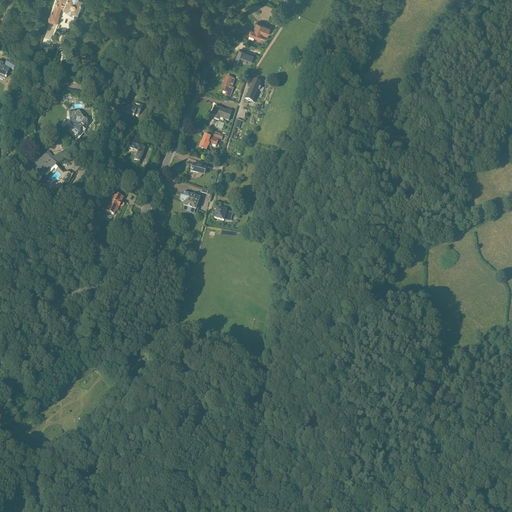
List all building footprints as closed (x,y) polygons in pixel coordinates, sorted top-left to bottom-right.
[(59,14),(61,7),(63,8),(67,10),(67,12),(72,14),(72,12),(77,13),(81,0),(55,0),(51,11),(48,20),(56,23),(59,14)] [(272,8),(270,13),(279,16),(281,11),(272,8)] [(57,23),(56,28),(64,31),(66,26),(58,23),(57,23)] [(249,36),(249,38),(253,40),(254,37),(261,40),(263,34),(267,36),(270,28),(256,23),(254,30),(251,29),(249,36)] [(250,64),(254,55),(239,50),(235,62),(240,64),(242,61),(250,64)] [(5,65),(5,66),(10,68),(13,70),(16,64),(7,60),(5,65)] [(0,77),(5,79),(5,78),(6,78),(6,77),(5,77),(9,70),(2,66),(3,64),(0,62),(0,77)] [(233,87),(235,81),(226,77),(223,85),(222,85),(220,92),(226,94),(225,96),(231,98),(234,89),(230,87),(231,86),(233,87)] [(254,103),(263,84),(253,80),(245,99),(254,103)] [(139,115),(143,106),(133,102),(130,108),(127,106),(127,107),(126,109),(124,113),(134,116),(135,114),(139,115)] [(228,110),(228,111),(222,109),(215,106),(212,114),(216,116),(214,119),(219,121),(216,128),(222,130),(226,120),(229,121),(229,120),(230,120),(233,112),(228,110)] [(76,122),(77,123),(77,126),(76,126),(77,131),(74,133),(78,137),(91,122),(86,118),(86,119),(84,117),(85,116),(82,114),(83,114),(79,111),(75,111),(75,112),(72,112),(72,114),(69,114),(70,121),(72,121),(72,122),(76,121),(76,122)] [(217,146),(219,140),(211,137),(204,134),(203,137),(202,141),(201,141),(199,148),(207,151),(208,147),(209,147),(211,147),(212,145),(217,146)] [(132,142),(130,148),(138,151),(134,161),(139,163),(144,150),(143,149),(144,147),(132,142)] [(37,167),(32,172),(35,175),(39,180),(41,182),(41,187),(42,188),(58,191),(68,175),(69,176),(70,175),(69,173),(63,174),(58,167),(56,165),(65,161),(61,154),(53,158),(48,153),(35,164),(37,167)] [(193,164),(191,172),(196,173),(196,172),(205,174),(207,168),(204,167),(205,164),(198,162),(197,165),(193,164)] [(202,195),(199,194),(198,195),(183,191),(180,199),(185,200),(183,208),(197,212),(202,195)] [(114,215),(115,212),(117,212),(119,208),(120,208),(121,207),(122,207),(123,207),(123,206),(124,206),(124,205),(124,204),(123,204),(123,203),(122,202),(124,198),(115,194),(114,196),(112,195),(105,211),(114,215)] [(248,205),(254,207),(257,196),(251,195),(248,205)] [(231,222),(233,213),(228,212),(228,210),(217,208),(215,219),(224,221),(224,220),(231,222)] [(19,370),(27,364),(25,361),(17,368),(19,370)]
